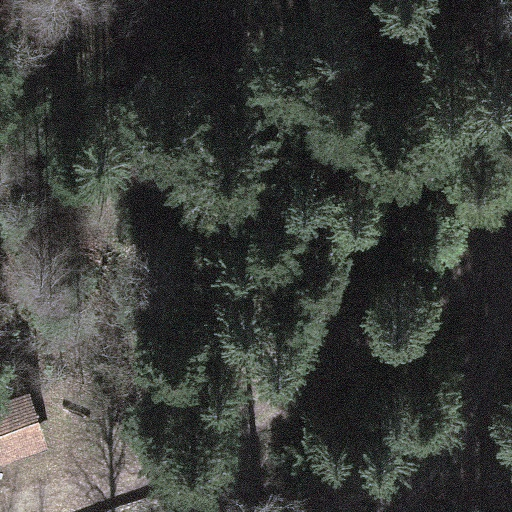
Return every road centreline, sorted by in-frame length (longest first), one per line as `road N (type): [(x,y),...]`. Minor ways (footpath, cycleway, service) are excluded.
road 1 (track): [(0,508),(204,437),(511,252)]
road 2 (track): [(394,511),(459,418),(511,308)]
